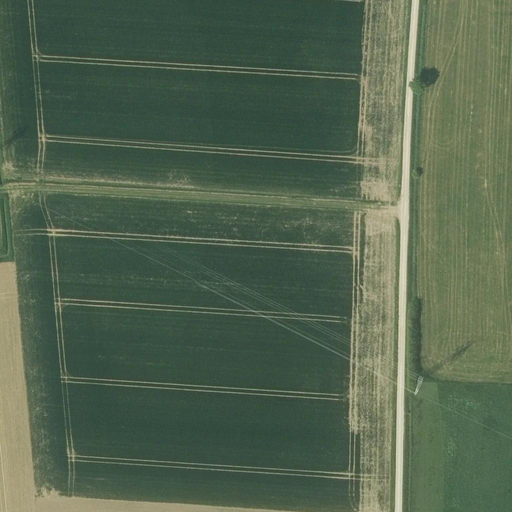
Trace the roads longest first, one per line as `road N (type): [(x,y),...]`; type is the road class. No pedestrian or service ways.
road 1 (unclassified): [(400,511),(404,207),(418,0)]
road 2 (track): [(404,207),(3,180),(0,251)]
